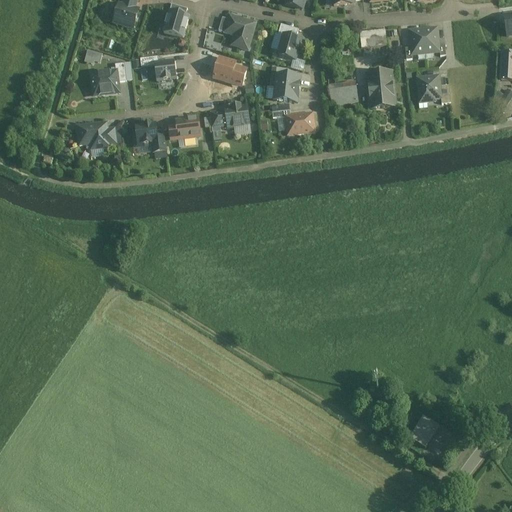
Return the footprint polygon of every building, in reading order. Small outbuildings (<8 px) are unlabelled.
[(137,2),(130,0),(125,0),(123,8),(134,12),(137,2)] [(286,0),(285,6),(302,11),(305,0),(286,0)] [(188,11),(172,6),(170,13),(186,17),(188,11)] [(123,8),(122,8),(117,24),(134,29),(138,13),(134,12),(123,8)] [(186,17),(170,13),(164,34),(183,40),(190,19),(186,17)] [(256,25),(229,17),(224,34),(240,39),(237,49),(248,52),(256,25)] [(299,31),(281,26),(278,36),(284,37),(284,36),(296,40),(299,31)] [(437,30),(424,31),(426,56),(440,54),(439,47),(437,30)] [(424,31),(410,33),(411,49),(412,57),(426,56),(424,31)] [(385,33),(361,36),(362,50),(386,47),(385,33)] [(296,40),(284,36),(284,37),(278,57),(295,61),(301,41),(296,40)] [(88,51),(85,64),(94,66),(95,63),(101,65),(104,55),(88,51)] [(511,56),(502,56),(501,82),(511,82),(511,56)] [(158,58),(140,61),(141,69),(155,67),(155,65),(159,65),(158,58)] [(352,58),(340,60),(340,68),(353,66),(352,58)] [(236,65),(220,61),(214,79),(230,84),(234,69),(235,69),(236,65)] [(159,65),(155,65),(155,67),(157,83),(177,81),(175,63),(159,65)] [(125,65),(115,66),(116,73),(117,73),(118,84),(127,83),(125,65)] [(235,69),(234,69),(230,84),(242,88),(247,72),(235,69)] [(116,73),(92,76),(93,86),(93,88),(95,98),(119,95),(118,84),(117,73),(116,73)] [(392,74),(368,76),(369,93),(393,91),(392,74)] [(277,76),(275,89),(299,92),(300,79),(287,77),(277,76)] [(334,77),(328,78),(329,87),(336,86),(334,77)] [(439,78),(417,80),(419,102),(427,102),(427,104),(435,104),(435,101),(441,101),(440,89),(439,78)] [(336,86),(329,87),(331,107),(358,103),(356,84),(336,86)] [(449,88),(440,89),(441,101),(442,107),(451,106),(449,88)] [(298,105),(299,92),(275,89),(274,102),(298,105)] [(393,91),(369,93),(371,110),(395,107),(393,91)] [(510,102),(504,98),(500,104),(506,109),(510,102)] [(240,108),(232,109),(232,111),(226,112),(226,113),(228,127),(228,129),(249,126),(247,109),(241,110),(240,108)] [(290,112),(272,115),(273,120),(286,119),(291,118),(290,112)] [(226,113),(210,115),(212,129),(228,127),(226,113)] [(291,118),(286,119),(288,138),(315,134),(313,116),(291,118)] [(198,121),(177,123),(178,129),(179,141),(185,140),(185,141),(195,140),(195,139),(200,138),(198,121)] [(96,126),(77,129),(80,148),(95,146),(96,151),(110,150),(110,148),(108,131),(107,127),(100,128),(100,127),(96,127),(96,126)] [(155,126),(136,128),(138,137),(134,138),(136,148),(152,146),(158,145),(157,139),(155,126)] [(178,129),(170,130),(171,142),(179,141),(178,129)] [(116,130),(108,131),(110,148),(118,147),(116,130)] [(165,138),(157,139),(158,145),(152,146),(153,155),(167,153),(165,138)] [(53,161),(45,158),(43,164),(51,167),(53,161)] [(439,428),(423,418),(410,440),(425,450),(439,428)]
